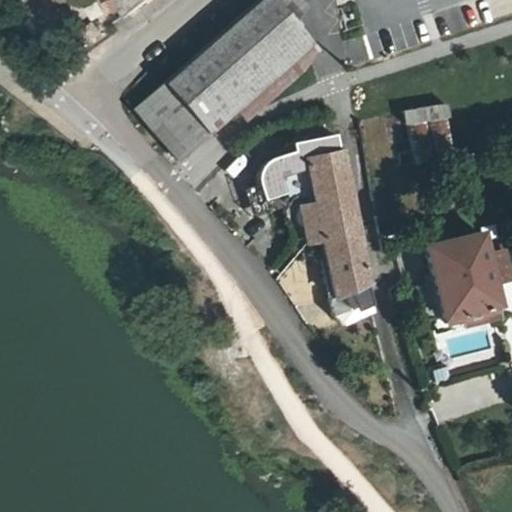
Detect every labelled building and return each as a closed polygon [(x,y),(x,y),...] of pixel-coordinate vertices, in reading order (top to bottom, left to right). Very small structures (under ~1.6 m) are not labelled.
[(120,0),(129,18),(151,0),(120,0)] [(179,175),(317,41),(283,5),(142,140),(179,175)] [(442,122),(485,114),(482,100),(439,109),(442,122)] [(286,219),(293,235),(297,240),(321,235),(357,228),(339,151),(335,152),(331,132),(300,140),(305,158),(296,160),(293,153),(272,159),(265,164),(261,171),(258,179),(264,213),(286,207),(286,219)] [(463,166),(470,195),(488,190),(481,161),(463,166)] [(493,206),(488,190),(470,195),(474,210),(493,206)] [(375,306),(357,228),(321,235),(333,280),(327,281),(334,308),(353,304),(354,312),(375,306)] [(482,232),(422,247),(439,322),(498,304),(482,232)]
